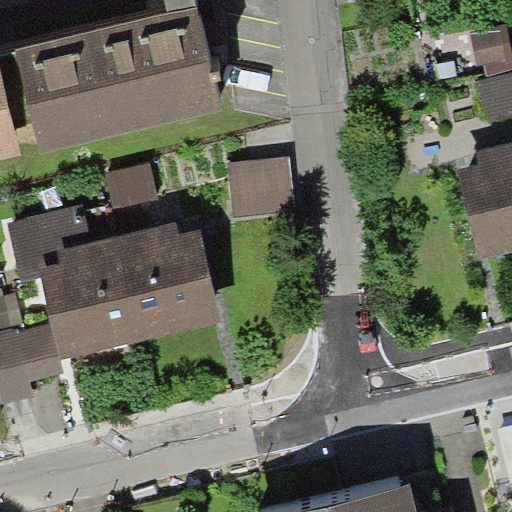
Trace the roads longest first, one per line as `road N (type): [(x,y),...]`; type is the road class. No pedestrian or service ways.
road 1 (residential): [(307,0),(356,379)]
road 2 (residential): [(0,462),(356,379)]
road 3 (residential): [(356,379),(511,342)]
